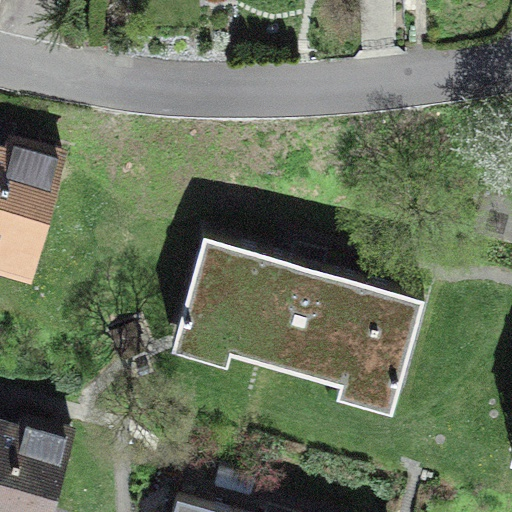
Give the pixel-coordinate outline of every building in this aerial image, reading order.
[(65,143),(0,123),(0,263),(28,271),(65,143)] [(402,291),(188,231),(157,340),(207,354),(211,340),(325,372),(321,389),(371,403),(402,291)] [(511,381),(496,440),(511,444),(511,381)] [(59,427),(0,408),(0,511),(33,511),(37,498),(59,427)] [(230,511),(164,492),(157,511),(230,511)] [(74,511),(76,509),(37,498),(33,511),(74,511)]
